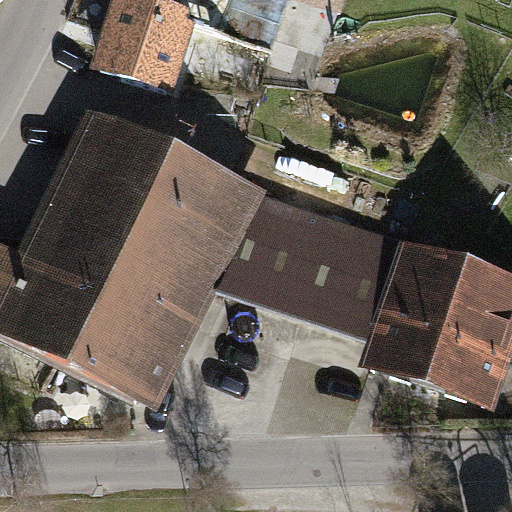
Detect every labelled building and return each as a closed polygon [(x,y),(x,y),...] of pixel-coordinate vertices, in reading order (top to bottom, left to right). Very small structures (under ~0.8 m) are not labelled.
[(117,0),(116,7),(185,28),(193,0),(117,0)] [(185,28),(116,7),(90,73),(168,98),(185,28)] [(88,113),(15,259),(84,293),(50,362),(154,414),(212,300),(261,202),(262,200),(88,113)] [(261,202),(212,300),(357,343),(392,241),(261,202)] [(511,277),(393,238),(392,241),(357,343),(351,362),(488,408),(511,337),(511,277)] [(84,293),(15,259),(0,251),(0,337),(50,362),(84,293)]
